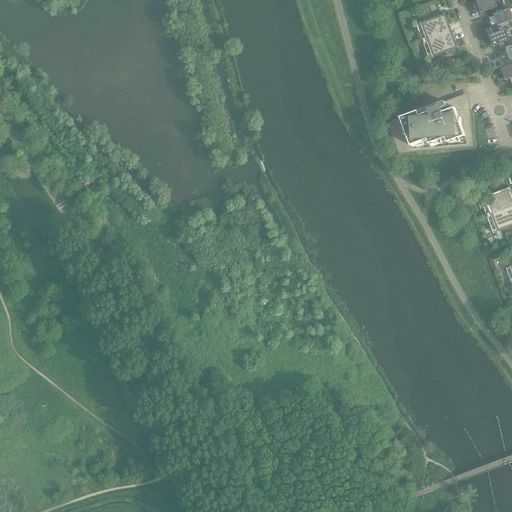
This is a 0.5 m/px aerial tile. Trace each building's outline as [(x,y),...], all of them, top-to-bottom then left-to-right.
[(502,0),(482,0),(477,2),(481,13),(485,12),(487,18),(511,9),(510,9),(506,10),(502,0)] [(511,21),(511,12),(511,9),(487,18),(493,34),(489,36),(511,27),(511,25),(511,22),(511,21)] [(416,24),(423,42),(451,32),(444,14),(444,15),(417,25),(417,24),(416,24)] [(500,51),(511,46),(511,27),(489,36),(493,47),(497,46),(500,51)] [(458,49),(451,32),(423,42),(429,60),(430,60),(430,59),(457,49),(457,50),(458,49)] [(511,46),(500,51),(506,68),(502,69),(502,70),(511,65),(511,46)] [(511,65),(502,70),(506,81),(510,79),(511,85),(511,65)] [(443,103),(414,113),(387,123),(398,155),(474,148),(471,110),(457,111),(453,102),(447,104),(446,104),(446,103),(445,103),(445,102),(444,102),(443,103)] [(480,199),(487,216),(511,207),(511,197),(509,188),(508,188),(508,189),(481,199),(481,198),(480,199)] [(511,207),(487,216),(493,234),(494,234),(494,233),(511,226),(511,207)]
